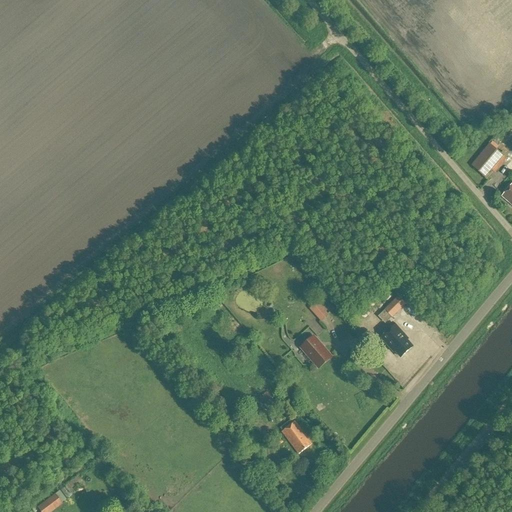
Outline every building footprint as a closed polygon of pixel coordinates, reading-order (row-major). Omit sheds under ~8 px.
[(485,179),(503,157),(490,146),(472,167),(485,179)] [(511,206),(511,185),(501,197),(511,206)] [(392,318),(406,305),(399,298),(385,311),(392,318)] [(329,316),(317,303),(310,310),(322,323),(329,316)] [(401,358),(412,348),(406,342),(407,341),(395,327),(381,339),(394,353),(395,352),(401,358)] [(332,358),(313,338),(301,348),(320,369),(332,358)] [(279,402),(271,390),(256,401),(264,413),(269,409),(271,412),(276,409),(274,406),(279,402)] [(299,455),(312,445),(295,423),(282,433),(299,455)] [(52,511),(62,505),(54,495),(40,505),(36,508),(39,511),(52,511)]
